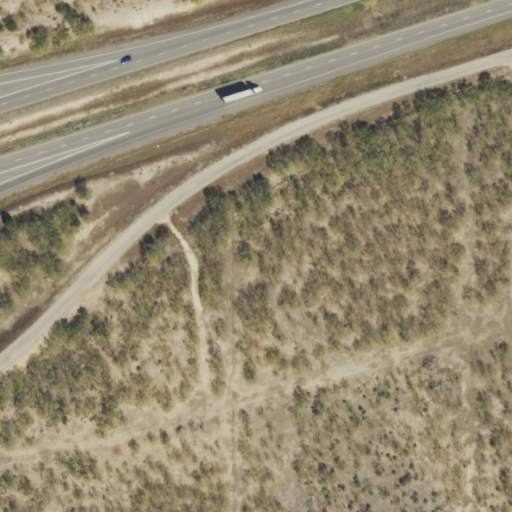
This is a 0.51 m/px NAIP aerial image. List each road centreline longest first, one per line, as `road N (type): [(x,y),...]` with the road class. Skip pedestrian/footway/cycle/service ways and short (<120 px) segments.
road 1 (tertiary): [(0,373),(163,207),(235,157),(354,105),(511,55)]
road 2 (motorway): [(0,164),(511,3)]
road 3 (motorway): [(321,0),(0,97)]
road 4 (motorway): [(0,190),(127,147),(293,72)]
road 5 (motorway): [(159,51),(0,87)]
